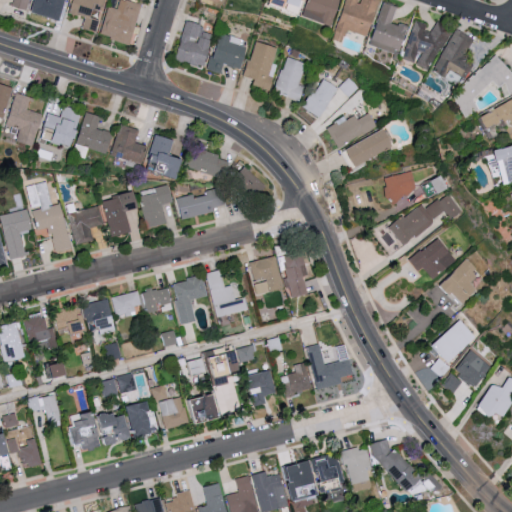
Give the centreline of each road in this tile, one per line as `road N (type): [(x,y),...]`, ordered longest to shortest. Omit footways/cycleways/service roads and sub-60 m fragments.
road 1 (secondary): [(506,511),(384,370),(349,306),(312,193),(291,157),(261,136),(0,47)]
road 2 (residential): [(0,509),(408,404)]
road 3 (residential): [(0,300),(318,217)]
